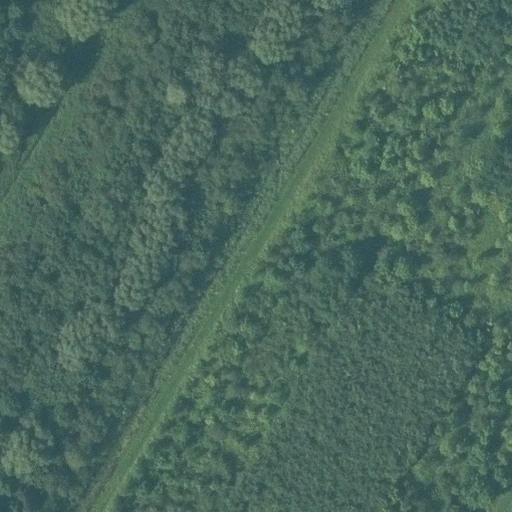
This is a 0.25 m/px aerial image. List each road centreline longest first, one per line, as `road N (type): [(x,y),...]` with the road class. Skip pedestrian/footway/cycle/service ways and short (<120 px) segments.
road 1 (track): [(0,234),(143,0),(355,0),(51,511)]
road 2 (track): [(94,511),(399,0)]
road 3 (track): [(106,0),(0,174)]
